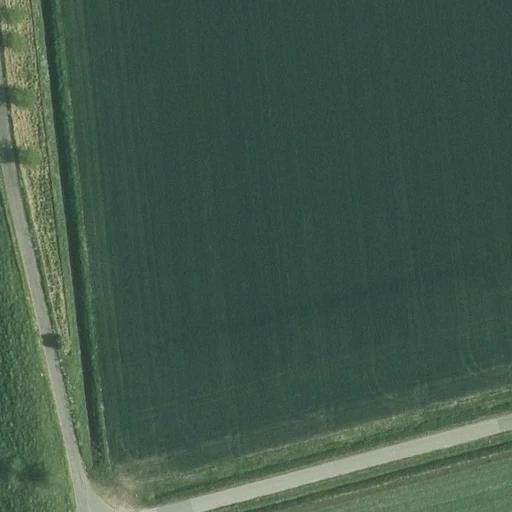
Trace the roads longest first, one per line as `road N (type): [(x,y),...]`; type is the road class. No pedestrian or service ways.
road 1 (unclassified): [(81,511),(0,117)]
road 2 (unclassified): [(165,511),(511,419)]
